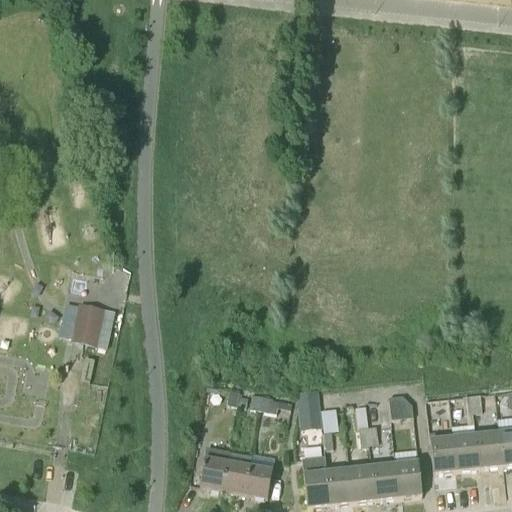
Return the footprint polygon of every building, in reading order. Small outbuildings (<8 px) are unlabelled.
[(80,311),(73,345),(95,350),(102,315),(80,311)] [(239,397),(229,395),(226,408),(236,410),(238,400),(239,397)] [(321,433),(317,395),(299,397),(297,411),(299,435),(321,433)] [(258,414),(261,401),(251,399),(249,412),(258,414)] [(238,400),(236,410),(246,413),(248,402),(238,400)] [(261,401),(258,414),(275,418),(276,411),(277,405),(270,404),(271,403),(261,401)] [(471,402),(473,418),(481,417),(480,401),(471,402)] [(391,425),(412,423),(411,410),(402,402),(388,404),(391,425)] [(473,418),(471,402),(463,403),(464,419),(473,418)] [(360,450),(369,449),(367,433),(365,411),(355,412),(360,450)] [(326,436),(342,435),(340,413),(325,414),(326,436)] [(367,433),(369,449),(378,448),(376,432),(367,433)] [(331,436),(324,437),(322,437),(324,454),(333,453),(331,436)] [(511,470),(511,436),(498,438),(502,472),(511,470)] [(502,472),(498,438),(475,440),(479,474),(502,472)] [(479,474),(475,440),(452,443),(457,477),(479,474)] [(457,477),(452,443),(430,446),(433,479),(457,477)] [(222,496),(230,458),(230,456),(228,456),(229,449),(208,445),(207,452),(206,452),(199,493),(222,496)] [(393,457),(394,470),(398,503),(422,501),(418,467),(417,455),(393,457)] [(230,458),(222,496),(244,500),(251,462),(230,458)] [(251,462),(244,500),(267,504),(272,476),(274,463),(252,458),(251,462)] [(326,478),(327,478),(325,461),(301,464),(306,511),(322,511),(330,511),(326,478)] [(398,503),(394,470),(372,473),(375,506),(398,503)] [(375,506),(372,473),(349,475),(353,509),(375,506)] [(349,475),(327,478),(326,478),(330,511),(353,509),(349,475)]
